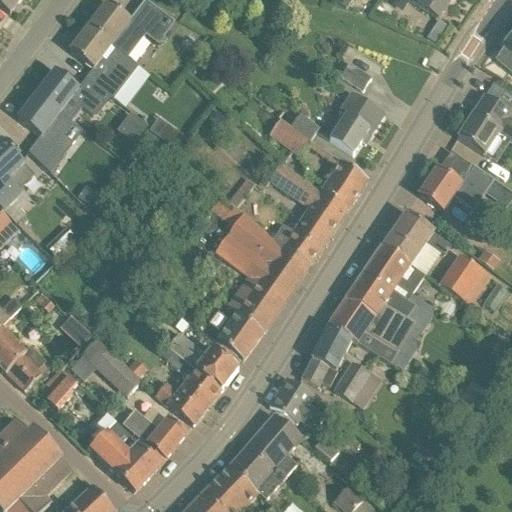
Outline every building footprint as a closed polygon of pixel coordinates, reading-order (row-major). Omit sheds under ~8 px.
[(21,0),(0,0),(0,9),(9,17),(21,0)] [(403,0),(438,22),(451,0),(403,0)] [(152,41),(167,20),(145,3),(129,23),(107,6),(88,30),(122,56),(141,32),(152,41)] [(438,22),(432,31),(442,38),(448,29),(438,22)] [(113,101),(138,68),(122,56),(88,30),(69,55),(92,70),(85,80),(113,101)] [(511,38),(502,51),(503,52),(495,61),(511,74),(511,38)] [(363,94),(371,82),(349,67),(340,80),(363,94)] [(78,91),(55,74),(38,96),(60,113),(73,123),(82,110),(92,118),(98,118),(105,108),(103,107),(109,99),(113,102),(113,101),(85,80),(78,91)] [(511,97),(493,86),(485,99),(484,99),(457,141),(496,164),(508,143),(511,145),(511,97)] [(54,168),(63,156),(52,147),(59,137),(48,129),(60,113),(38,96),(17,122),(40,139),(29,155),(50,175),(55,169),(54,168)] [(384,118),(368,107),(356,100),(328,143),(352,159),(368,134),(372,137),(384,118)] [(129,116),(116,134),(134,146),(147,129),(129,116)] [(310,143),(319,130),(300,116),(296,121),(290,130),(310,143)] [(310,143),(290,130),(281,123),(269,138),(298,159),(310,143)] [(173,131),(163,144),(172,151),(182,138),(173,131)] [(0,208),(3,212),(21,194),(10,183),(25,167),(1,144),(0,144),(0,208)] [(347,215),(367,183),(340,166),(320,195),(278,168),(267,184),(308,212),(292,235),(282,228),(272,243),(282,250),(311,267),(347,215)] [(461,188),(436,172),(418,198),(443,214),(453,200),(466,208),(474,214),(494,184),(484,177),(474,170),(461,188)] [(217,200),(210,212),(230,224),(253,186),(244,181),(228,207),(217,200)] [(0,235),(9,227),(12,224),(0,211),(0,235)] [(272,243),(242,217),(232,230),(214,255),(247,279),(240,290),(276,316),(311,267),(282,250),(272,243)] [(383,249),(411,267),(426,246),(444,258),(451,247),(405,217),(383,249)] [(415,326),(407,322),(415,309),(408,304),(426,277),(411,267),(383,249),(330,328),(353,342),(357,345),(391,367),(407,339),(415,326)] [(481,253),(477,263),(493,270),(497,260),(481,253)] [(472,310),(491,281),(482,275),(459,259),(440,287),(472,310)] [(179,275),(171,288),(182,296),(190,283),(179,275)] [(494,311),(506,293),(496,286),(484,305),(494,311)] [(242,365),(263,335),(276,316),(240,290),(227,310),(235,315),(216,343),(241,364),(242,365)] [(0,333),(24,309),(15,301),(2,314),(0,311),(0,333)] [(79,348),(91,336),(70,317),(58,329),(79,348)] [(353,342),(330,328),(328,330),(311,362),(312,363),(301,383),(318,392),(322,386),(329,390),(337,374),(335,373),(353,342)] [(0,333),(0,370),(15,385),(25,395),(40,379),(36,375),(45,366),(28,350),(23,356),(0,333)] [(238,373),(235,370),(241,364),(216,343),(205,358),(179,337),(173,345),(168,341),(162,347),(165,349),(185,366),(195,373),(221,394),(238,373)] [(141,384),(127,371),(128,370),(98,342),(70,373),(84,385),(96,372),(126,400),(141,384)] [(179,374),(185,366),(165,349),(158,358),(179,374)] [(137,362),(127,371),(138,382),(147,372),(137,362)] [(332,394),(352,406),(371,377),(352,364),(332,394)] [(193,430),(221,394),(195,373),(178,394),(165,384),(154,397),(167,409),(193,430)] [(47,404),(57,413),(73,396),(71,394),(77,388),(62,374),(48,389),(55,396),(47,404)] [(287,383),(269,411),(297,425),(298,423),(315,435),(326,418),(309,407),(313,399),(287,383)] [(157,431),(134,413),(122,428),(165,463),(187,437),(166,420),(157,431)] [(273,419),(228,472),(258,498),(264,504),(296,467),(288,460),(302,442),(273,419)] [(27,434),(16,423),(0,438),(0,474),(38,435),(32,429),(27,434)] [(135,496),(160,470),(116,428),(90,454),(135,496)] [(29,511),(41,511),(51,502),(47,497),(73,472),(38,435),(0,474),(0,483),(25,507),(29,511)] [(315,452),(340,471),(345,466),(346,464),(337,457),(338,455),(322,442),(315,452)] [(189,511),(246,511),(258,498),(228,472),(189,511)] [(0,510),(1,511),(19,511),(25,507),(0,483),(0,510)] [(341,511),(354,511),(364,503),(349,489),(334,504),(341,511)] [(112,511),(92,490),(69,511),(112,511)] [(372,511),(364,503),(354,511),(372,511)]
